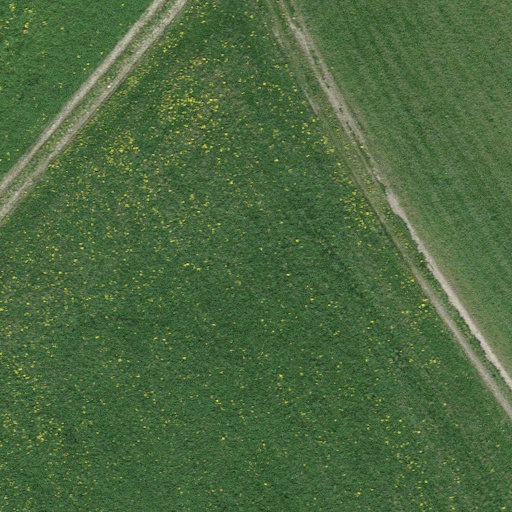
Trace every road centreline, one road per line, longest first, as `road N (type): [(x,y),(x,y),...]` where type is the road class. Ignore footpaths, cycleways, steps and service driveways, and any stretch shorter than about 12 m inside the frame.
road 1 (track): [(279,0),(366,174),(511,400)]
road 2 (track): [(0,199),(171,0)]
